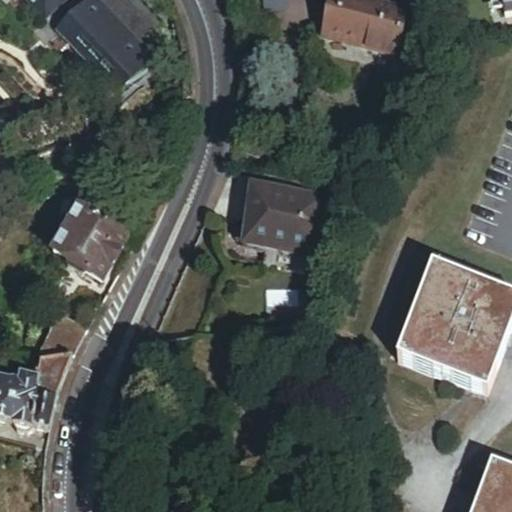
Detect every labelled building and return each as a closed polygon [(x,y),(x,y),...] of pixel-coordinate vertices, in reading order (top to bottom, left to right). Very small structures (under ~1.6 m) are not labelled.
[(43,0),(0,0),(17,38),(54,22),(43,0)] [(164,28),(137,0),(99,0),(143,47),(164,28)] [(366,57),(402,64),(411,15),(337,1),(329,44),(367,51),(366,57)] [(265,263),(317,268),(322,211),(254,204),(250,252),(266,253),(265,263)] [(103,286),(127,242),(80,215),(55,259),(71,268),(69,274),(84,281),(87,277),(103,286)] [(265,263),(266,253),(250,252),(249,261),(265,263)] [(511,304),(435,275),(401,369),(490,401),(511,340),(511,304)] [(53,343),(82,353),(89,336),(59,325),(53,343)] [(78,363),(82,353),(53,343),(44,370),(50,368),(78,363)] [(34,434),(50,437),(60,405),(70,380),(78,363),(50,368),(45,388),(29,385),(26,392),(19,391),(21,383),(13,382),(11,388),(3,387),(0,400),(0,427),(16,431),(34,434)] [(28,440),(34,437),(34,434),(16,431),(16,433),(19,439),(28,440)] [(480,511),(511,511),(511,480),(494,474),(480,511)]
